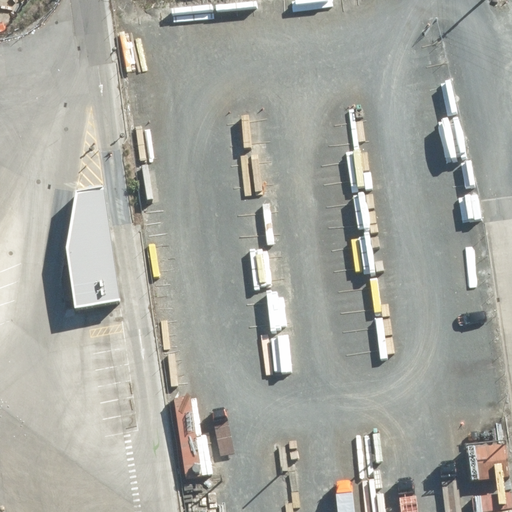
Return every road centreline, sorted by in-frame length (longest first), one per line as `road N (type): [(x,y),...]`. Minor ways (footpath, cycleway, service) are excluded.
road 1 (unknown): [(46,396),(9,137)]
road 2 (unknown): [(79,0),(9,137)]
road 3 (unknown): [(80,511),(62,472),(46,396)]
